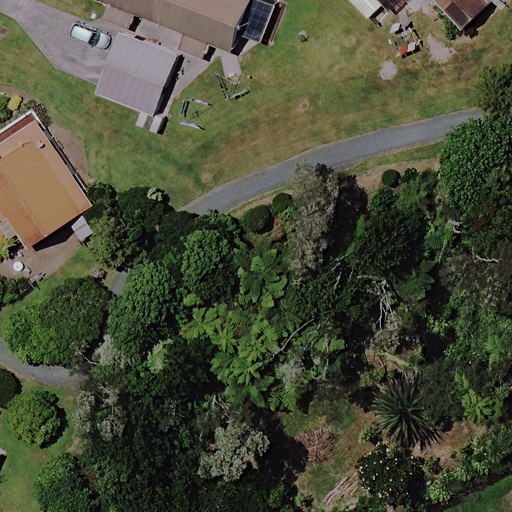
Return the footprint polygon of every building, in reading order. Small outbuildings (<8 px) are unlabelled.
[(258,0),(111,0),(238,50),(258,0)] [(390,0),(389,0),(360,0),(375,15),(390,0)] [(448,0),(473,25),(499,0),(448,0)] [(184,52),(127,29),(104,88),(161,111),(184,52)] [(98,197),(41,111),(2,137),(7,143),(0,147),(0,237),(24,222),(34,238),(98,197)]
